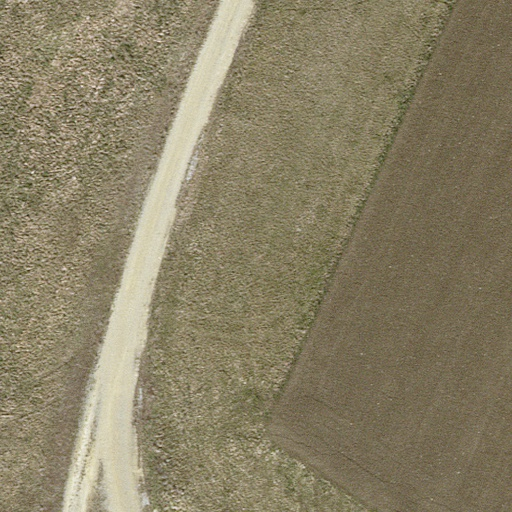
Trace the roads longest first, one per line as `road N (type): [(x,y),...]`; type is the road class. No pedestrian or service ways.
road 1 (track): [(133,511),(112,383),(148,240),(238,0)]
road 2 (track): [(112,383),(90,434),(76,511)]
